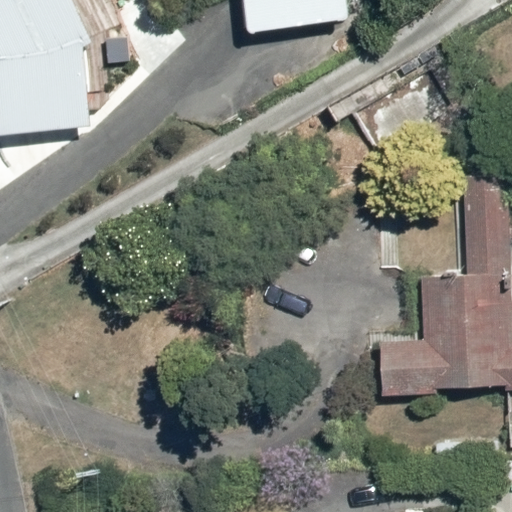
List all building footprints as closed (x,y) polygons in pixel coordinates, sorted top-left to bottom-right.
[(0,0),(0,54),(8,130),(103,120),(95,44),(101,43),(98,18),(133,0),(0,0)] [(254,0),(257,28),(355,19),(352,0),(254,0)] [(407,90),(362,114),(382,152),(427,129),(407,90)] [(511,185),(470,186),(470,274),(433,273),(433,336),(391,336),(391,390),(511,390),(511,185)] [(511,455),(502,455),(502,437),(442,437),(443,480),(511,480),(511,455)] [(511,511),(511,509),(502,511),(461,511),(457,498),(411,511),(511,511)]
